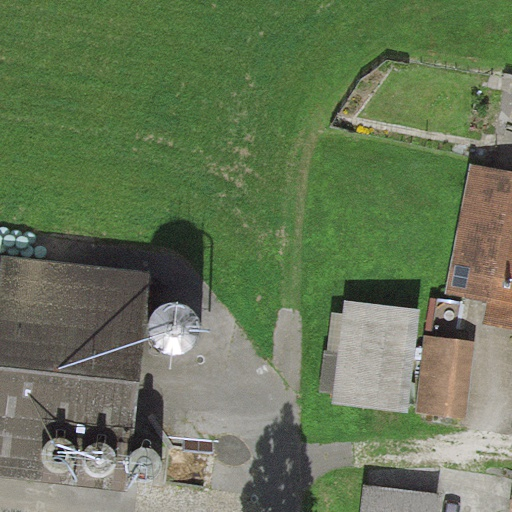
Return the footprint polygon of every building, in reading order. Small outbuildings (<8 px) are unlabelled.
[(449,293),(489,303),(483,325),(511,332),(511,174),(475,168),(449,293)] [(2,252),(0,270),(0,480),(127,496),(155,271),(2,252)] [(347,305),(333,406),(406,416),(420,315),(347,305)] [(425,337),(414,411),(465,419),(477,345),(425,337)] [(365,487),(361,511),(437,511),(440,498),(365,487)]
